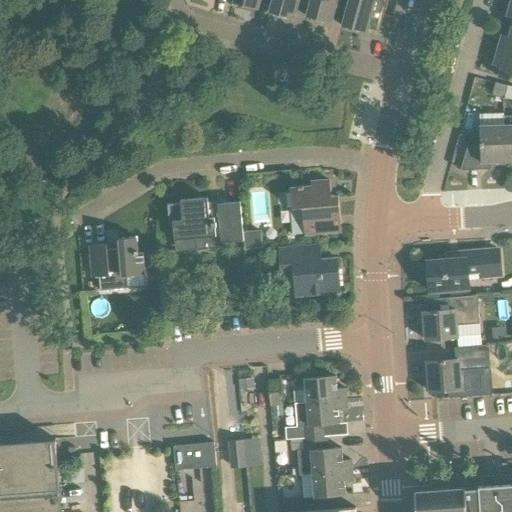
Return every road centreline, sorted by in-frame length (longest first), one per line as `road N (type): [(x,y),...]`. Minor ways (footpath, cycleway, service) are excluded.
road 1 (residential): [(72,412),(191,401),(187,358),(376,344)]
road 2 (residential): [(102,205),(152,179),(209,164),(380,161)]
road 3 (residential): [(401,69),(186,15),(178,0)]
road 4 (residential): [(420,213),(478,0)]
road 5 (unclassified): [(383,511),(376,344)]
road 6 (unclassified): [(376,344),(377,210)]
